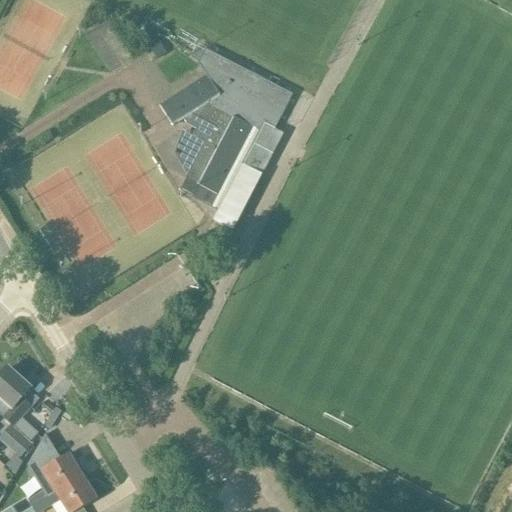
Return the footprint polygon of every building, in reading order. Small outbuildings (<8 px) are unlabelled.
[(106,55),(122,44),(103,17),(87,27),(106,55)] [(207,232),(210,236),(233,221),(235,224),(261,175),(236,162),(274,90),(243,74),(237,85),(225,64),(207,76),(159,106),(172,126),(183,120),(187,126),(195,130),(192,137),(204,143),(179,191),(191,197),(206,211),(211,207),(212,208),(218,210),(207,232)] [(188,271),(192,278),(199,273),(195,267),(188,271)] [(2,420),(12,428),(30,409),(21,400),(29,390),(7,370),(0,378),(0,399),(11,410),(2,420)] [(44,436),(25,465),(41,492),(25,502),(31,510),(82,478),(68,455),(60,460),(44,436)] [(27,511),(41,511),(60,501),(66,511),(78,511),(96,501),(82,478),(31,510),(27,511)]
